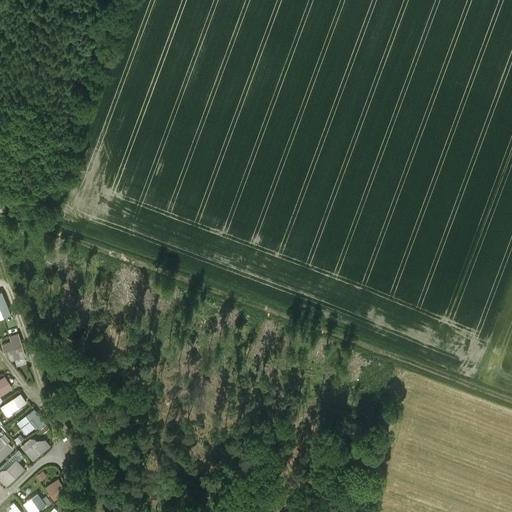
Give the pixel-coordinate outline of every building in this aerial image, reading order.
[(0,309),(0,317),(1,319),(8,314),(3,307),(0,309)] [(0,333),(2,336),(15,327),(8,316),(0,321),(0,333)] [(13,338),(5,341),(12,360),(29,354),(21,330),(12,334),(13,338)] [(0,396),(16,386),(8,374),(0,378),(0,396)] [(22,390),(2,405),(9,415),(30,400),(22,390)] [(37,406),(19,420),(29,434),(48,420),(37,406)] [(16,446),(10,440),(13,437),(6,430),(0,436),(0,459),(2,461),(16,446)] [(36,459),(53,443),(44,434),(39,440),(34,434),(23,445),(36,459)] [(19,456),(0,474),(9,484),(28,466),(19,456)] [(56,499),(70,490),(61,476),(47,485),(56,499)] [(26,501),(33,511),(35,511),(49,502),(41,491),(26,501)]
